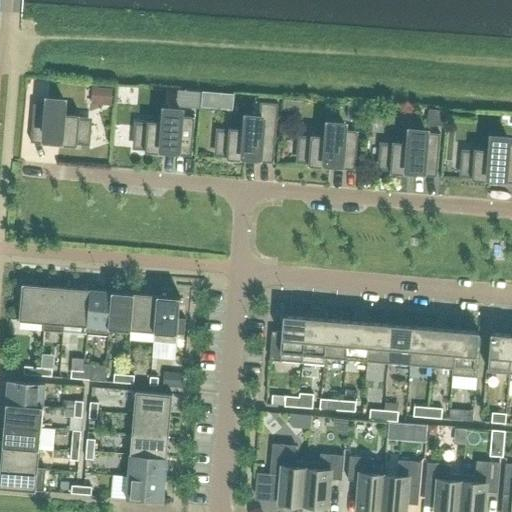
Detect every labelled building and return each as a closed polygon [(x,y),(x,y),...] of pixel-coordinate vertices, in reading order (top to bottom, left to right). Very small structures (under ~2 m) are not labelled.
[(95,103),(113,103),(113,89),(95,89),(95,103)] [(34,103),(30,142),(77,146),(77,141),(87,142),(79,118),(80,115),(63,113),(64,101),(48,100),(47,105),(34,103)] [(229,131),(217,153),(227,154),(226,159),(273,163),(278,103),(260,102),(259,118),(246,117),(245,129),(229,127),(229,131)] [(363,107),(348,106),(347,118),(362,119),(363,107)] [(446,110),(429,108),(427,124),(444,125),(446,110)] [(145,147),(145,152),(191,156),(194,117),(181,116),(181,111),(165,110),(164,122),(147,120),(147,124),(135,146),(145,147)] [(310,138),(298,160),(308,161),(308,166),(355,170),(358,131),(344,130),(345,125),(328,124),(327,135),(311,134),(310,138)] [(392,145),(380,167),(390,168),(390,173),(436,177),(440,133),(410,131),(409,142),(392,141),(392,145)] [(490,149),(474,148),(473,152),(462,174),(472,175),(471,180),(511,182),(511,143),(508,144),(508,139),(491,138),(490,149)] [(19,320),(43,322),(44,322),(47,286),(22,283),(19,320)] [(63,332),(66,287),(47,286),(44,322),(43,322),(43,330),(63,332)] [(86,334),(90,289),(66,287),(63,332),(86,334)] [(109,328),(112,291),(90,289),(86,334),(109,336),(109,328)] [(130,330),(133,293),(112,291),(109,328),(130,330)] [(154,332),(157,295),(133,293),(130,330),(154,332)] [(157,295),(154,332),(156,332),(155,342),(175,344),(176,334),(184,334),(185,318),(178,318),(180,297),(157,295)] [(302,362),(306,316),(283,315),(282,331),(272,331),(269,359),(302,362)] [(324,356),(327,318),(306,316),(302,362),(323,364),(324,356)] [(327,318),(324,356),(345,358),(349,320),(327,318)] [(367,360),(370,322),(349,320),(345,358),(367,360)] [(388,362),(392,324),(370,322),(367,360),(388,362)] [(410,363),(413,326),(392,324),(388,362),(410,363)] [(431,365),(435,327),(413,326),(410,363),(431,365)] [(453,367),(456,329),(435,327),(431,365),(452,367),(453,367)] [(453,367),(452,367),(452,375),(475,377),(479,331),(456,329),(453,367)] [(510,372),(511,345),(511,333),(491,332),(487,370),(509,372),(510,372)] [(32,374),(40,375),(40,367),(32,366),(32,374)] [(40,367),(40,375),(52,376),(53,368),(40,367)] [(71,369),(71,377),(83,378),(83,370),(71,369)] [(83,370),(83,378),(91,379),(91,371),(83,370)] [(114,373),(113,381),(126,382),(126,374),(114,373)] [(126,374),(126,382),(134,383),(134,375),(126,374)] [(150,384),(158,385),(158,377),(150,376),(150,384)] [(6,403),(43,406),(45,383),(8,380),(6,403)] [(172,394),(135,391),(133,413),(170,417),(172,394)] [(299,397),(298,407),(312,408),(313,394),(299,393),(299,397)] [(285,395),(284,406),(298,407),(299,397),(285,395)] [(341,410),(342,400),(328,399),(327,409),(341,410)] [(74,408),(82,409),(83,401),(75,400),(74,408)] [(342,400),(341,410),(355,411),(356,401),(342,400)] [(90,402),(90,410),(98,410),(98,402),(90,402)] [(41,427),(43,406),(6,403),(4,424),(41,427)] [(427,417),(428,407),(414,406),(413,416),(427,417)] [(442,408),(428,407),(427,417),(441,418),(442,408)] [(82,409),(74,408),(73,417),(82,417),(82,409)] [(449,408),(449,419),(463,420),(463,410),(449,408)] [(369,419),(383,420),(384,410),(370,409),(369,419)] [(98,410),(90,410),(89,418),(97,418),(98,410)] [(398,411),(384,410),(383,420),(397,421),(398,411)] [(490,422),(504,423),(505,413),(491,412),(490,422)] [(133,413),(131,435),(168,438),(170,417),(133,413)] [(4,424),(2,446),(39,449),(41,427),(4,424)] [(167,457),(168,438),(131,435),(130,454),(167,457)] [(95,439),(87,438),(86,450),(94,451),(95,439)] [(79,452),(80,440),(72,439),(70,452),(79,452)] [(303,505),(307,461),(294,460),(295,445),(272,443),(270,473),(282,474),(279,503),(279,506),(290,507),(293,504),(303,505)] [(2,446),(1,465),(37,468),(38,467),(39,449),(2,446)] [(94,451),(86,450),(85,459),(94,459),(94,451)] [(79,452),(70,452),(70,460),(78,460),(79,452)] [(307,461),(303,505),(313,505),(316,509),(326,510),(327,507),(329,478),(341,479),(343,455),(320,453),(319,462),(307,461)] [(130,454),(128,476),(165,479),(167,457),(130,454)] [(384,474),(385,474),(385,468),(372,467),(373,457),(349,456),(347,479),(359,480),(357,509),(357,511),(368,511),(371,510),(381,511),(384,474)] [(384,474),(381,511),(391,511),(390,511),(404,511),(407,484),(419,485),(421,461),(398,460),(397,475),(385,474),(384,474)] [(462,474),(459,511),(483,511),(485,491),(497,492),(499,462),(487,461),(487,467),(476,466),(475,475),(462,474)] [(459,511),(462,474),(450,473),(450,464),(427,462),(425,486),(437,487),(434,511),(459,511)] [(511,463),(505,463),(503,493),(511,493),(511,463)] [(45,468),(38,467),(37,468),(1,465),(0,472),(0,487),(36,491),(36,490),(43,491),(45,468)] [(163,502),(165,479),(128,476),(126,499),(163,502)] [(80,486),(76,485),(72,485),(71,493),(79,494),(80,486)] [(80,486),(79,494),(91,495),(92,487),(80,486)]
